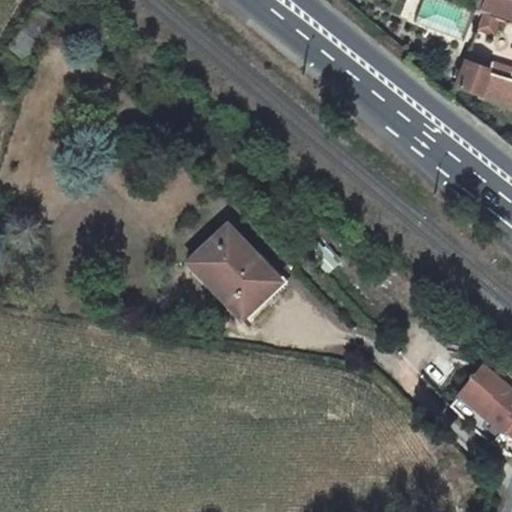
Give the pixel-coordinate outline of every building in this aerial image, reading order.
[(472,7),(452,0),(422,0),(414,21),(463,39),(475,8),(472,7)] [(483,11),(486,0),(474,0),(472,7),(475,8),(483,11)] [(500,17),(511,21),(511,19),(511,0),(486,0),(483,11),(484,11),(500,17)] [(41,9),(11,48),(29,62),(59,23),(41,9)] [(484,11),(478,27),(493,33),(500,17),(484,11)] [(466,59),(456,86),(480,95),(489,71),(490,69),(489,68),(466,59)] [(511,66),(492,59),(489,68),(490,69),(489,71),(511,77),(511,66)] [(511,77),(489,71),(480,95),(503,105),(511,107),(511,77)] [(279,284),(226,227),(186,265),(240,322),(279,284)] [(511,394),(482,369),(450,408),(481,436),(493,444),(503,431),(511,438),(511,394)]
